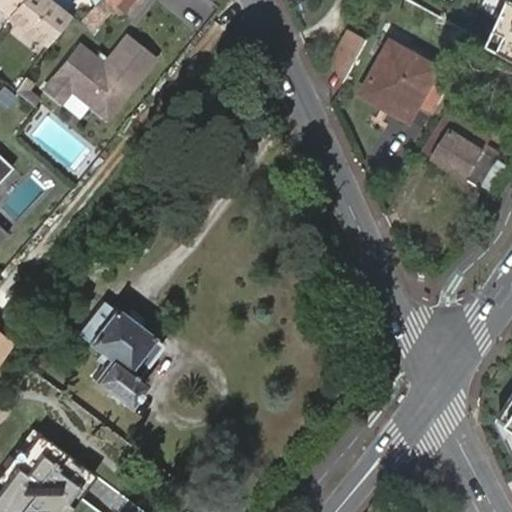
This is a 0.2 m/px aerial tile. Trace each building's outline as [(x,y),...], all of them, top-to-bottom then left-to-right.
[(0,0),(0,4),(14,15),(25,0),(0,0)] [(25,0),(14,15),(49,42),(70,13),(51,0),(25,0)] [(131,0),(110,0),(122,10),(131,0)] [(511,9),(495,47),(511,55),(511,9)] [(354,70),(370,39),(353,30),(338,60),(354,70)] [(70,88),(106,117),(153,58),(125,35),(103,64),(79,45),(44,88),(60,101),(70,88)] [(443,68),(397,42),(368,93),(414,120),(443,68)] [(338,60),(348,82),(354,70),(338,60)] [(486,148),(489,144),(494,138),(453,112),(428,152),(440,159),(457,130),(486,148)] [(502,152),(489,144),(486,148),(457,130),(440,159),(470,177),(473,174),(484,181),(502,152)] [(17,134),(7,146),(21,157),(30,146),(17,134)] [(0,179),(15,160),(0,148),(0,240),(4,244),(18,224),(0,210),(0,179)] [(155,238),(146,230),(131,249),(141,256),(155,238)] [(89,340),(113,307),(102,299),(77,331),(89,340)] [(128,368),(151,336),(152,335),(114,306),(113,307),(89,340),(108,356),(93,377),(129,404),(146,382),(139,376),(128,368)] [(163,345),(151,336),(128,368),(139,376),(163,345)] [(511,395),(495,422),(511,458),(511,395)] [(0,511),(63,511),(94,471),(30,424),(0,465),(0,511)] [(395,511),(401,505),(387,493),(377,505),(384,511),(395,511)]
